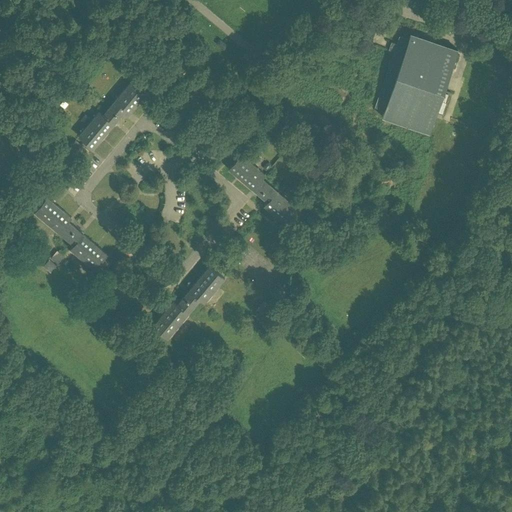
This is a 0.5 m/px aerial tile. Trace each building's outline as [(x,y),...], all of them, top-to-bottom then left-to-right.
[(457,51),(416,37),(417,32),(412,30),(411,35),(409,40),(400,37),(397,45),(392,43),(389,51),(394,53),(375,108),(384,111),(383,117),(429,133),(436,112),(444,115),(451,93),(444,90),(457,51)] [(155,76),(161,68),(153,62),(147,69),(155,76)] [(109,108),(120,117),(126,110),(130,113),(151,89),(146,85),(151,79),(136,67),(131,73),(135,77),(109,108)] [(175,83),(168,93),(189,109),(197,99),(175,83)] [(93,149),(120,117),(109,108),(103,115),(99,112),(79,136),(93,149)] [(77,154),(83,146),(75,140),(69,148),(77,154)] [(41,158),(49,147),(42,141),(33,151),(41,158)] [(260,196),(270,184),(262,178),(265,174),(241,154),(228,169),(260,196)] [(288,226),(301,211),(270,184),(260,196),(268,203),(265,206),(288,226)] [(69,241),(78,230),(69,222),(72,218),(47,198),(35,213),(69,241)] [(303,233),(309,225),(302,219),(295,227),(303,233)] [(100,274),(109,263),(104,258),(107,254),(78,230),(69,241),(73,245),(70,249),(94,269),(90,272),(96,277),(100,273),(100,274)] [(58,264),(64,257),(57,250),(50,258),(58,264)] [(51,273),(57,265),(49,259),(43,267),(51,273)] [(227,274),(233,266),(225,260),(219,267),(227,274)] [(204,302),(225,278),(209,266),(183,297),(194,307),(200,300),(204,302)] [(168,338),(194,307),(183,297),(176,305),(173,302),(153,326),(168,338)] [(262,318),(272,307),(264,301),(255,312),(262,318)]
